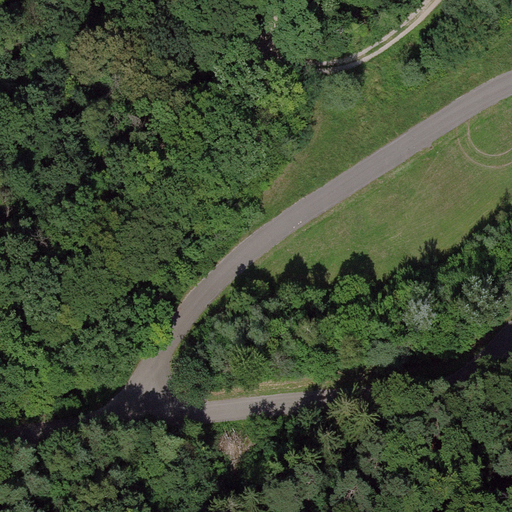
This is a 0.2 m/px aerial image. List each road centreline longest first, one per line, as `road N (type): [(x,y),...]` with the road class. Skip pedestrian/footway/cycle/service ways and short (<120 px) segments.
road 1 (track): [(123,418),(176,327),(240,255),(511,82)]
road 2 (track): [(288,0),(256,52),(0,330)]
road 3 (track): [(123,418),(359,397),(464,375),(511,337)]
road 4 (track): [(170,0),(256,52),(300,65),(344,65),(381,47),(436,0)]
road 5 (track): [(0,438),(123,418)]
